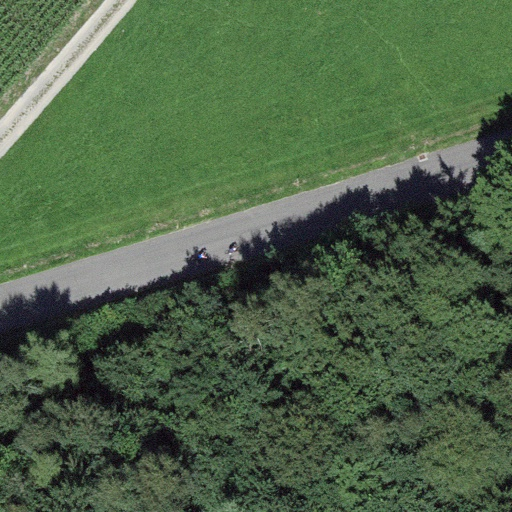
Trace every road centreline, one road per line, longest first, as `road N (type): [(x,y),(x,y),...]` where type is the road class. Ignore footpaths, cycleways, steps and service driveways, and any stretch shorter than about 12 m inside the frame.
road 1 (unclassified): [(0,308),(511,149)]
road 2 (track): [(123,0),(0,144)]
